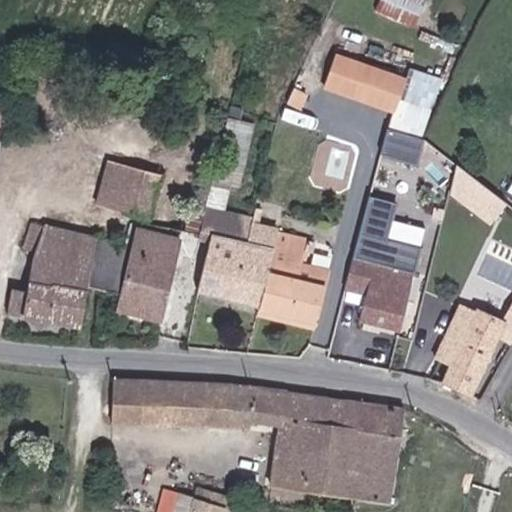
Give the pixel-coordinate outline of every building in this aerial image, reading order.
[(424,0),(403,0),(403,2),(398,0),(378,0),(376,6),(416,24),(427,1),(424,0)] [(323,88),(393,112),(403,82),(333,58),(323,88)] [(224,142),(213,179),(237,186),(253,132),(244,129),(238,147),(224,142)] [(185,231),(200,234),(206,209),(210,192),(195,190),(197,179),(178,174),(176,179),(108,161),(96,207),(118,213),(109,245),(61,234),(59,238),(55,237),(56,233),(29,225),(26,237),(39,243),(34,254),(25,295),(10,291),(7,313),(80,328),(86,287),(117,294),(135,217),(148,219),(154,198),(171,202),(170,205),(190,211),(185,231)] [(493,222),(511,198),(465,164),(447,187),(493,222)] [(200,234),(213,236),(219,212),(206,209),(200,234)] [(213,236),(243,241),(248,217),(219,212),(213,236)] [(117,309),(159,320),(178,239),(137,228),(117,309)] [(255,243),(246,241),(240,264),(208,257),(206,256),(197,292),(258,306),(317,320),(327,280),(300,273),(302,265),(308,241),(278,234),(275,243),(257,238),(255,243)] [(246,241),(243,241),(213,236),(208,257),(240,264),(246,241)] [(382,243),(358,236),(342,292),(363,298),(357,321),(399,333),(414,277),(416,278),(421,259),(380,248),(382,243)] [(300,273),(327,280),(329,271),(302,265),(300,273)] [(315,328),(317,320),(258,306),(256,315),(315,328)] [(441,383),(472,397),(507,321),(476,307),(441,383)] [(269,486),(340,496),(351,428),(342,427),(346,400),(234,385),(114,380),(111,424),(171,425),(171,427),(248,428),(250,423),(278,426),(269,486)] [(351,428),(340,496),(389,502),(404,410),(346,400),(342,427),(351,428)] [(155,498),(150,497),(152,488),(132,483),(126,507),(143,511),(152,511),(155,503),(154,502),(155,498)] [(169,511),(175,493),(162,489),(155,511),(169,511)] [(193,498),(175,493),(169,511),(231,511),(235,500),(195,489),(193,498)]
